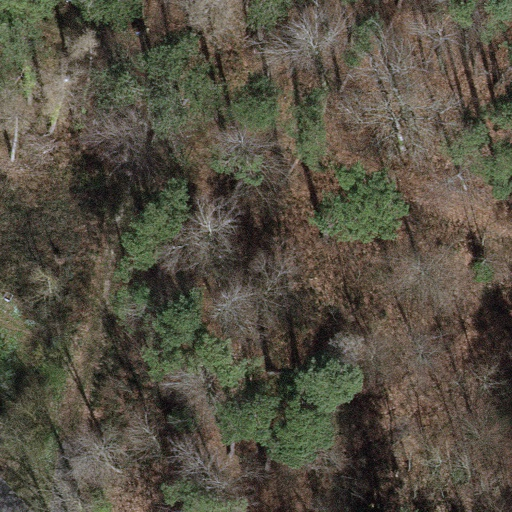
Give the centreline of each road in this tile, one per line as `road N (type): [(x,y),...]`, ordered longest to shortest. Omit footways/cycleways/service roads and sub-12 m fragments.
road 1 (track): [(511,230),(274,136),(255,37),(122,0)]
road 2 (track): [(274,136),(170,160),(115,224),(73,430)]
